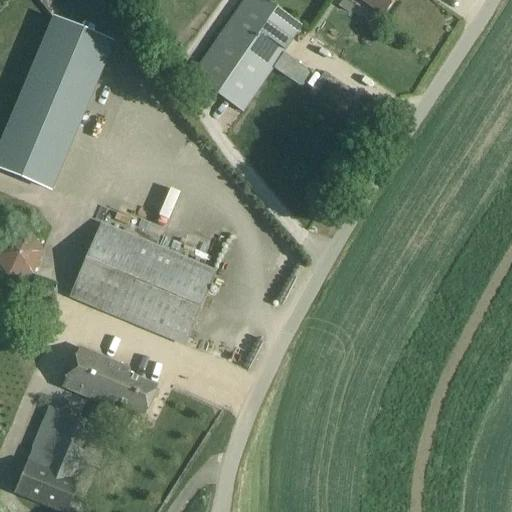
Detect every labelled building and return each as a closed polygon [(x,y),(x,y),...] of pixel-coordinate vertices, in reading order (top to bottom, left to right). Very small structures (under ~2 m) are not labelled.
[(301,27),(261,0),(246,0),(222,35),(272,70),(272,69),(290,81),(300,66),(282,54),(301,27)] [(361,0),(368,4),(384,16),(394,0),(361,0)] [(112,44),(54,20),(0,148),(0,170),(50,191),(112,44)] [(242,113),(272,70),(222,35),(192,78),(242,113)] [(215,274),(101,226),(70,298),(184,346),(215,274)] [(46,264),(30,228),(0,241),(0,258),(10,280),(46,264)] [(130,370),(79,349),(62,388),(113,408),(115,403),(145,416),(157,388),(127,375),(130,370)] [(93,427),(67,416),(45,470),(27,463),(14,494),(56,511),(67,511),(79,484),(70,481),(93,427)]
